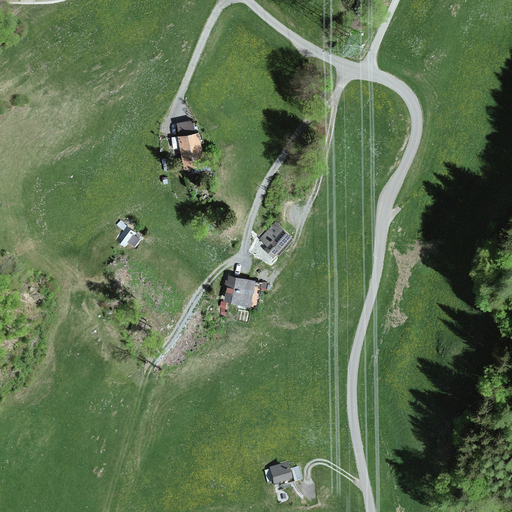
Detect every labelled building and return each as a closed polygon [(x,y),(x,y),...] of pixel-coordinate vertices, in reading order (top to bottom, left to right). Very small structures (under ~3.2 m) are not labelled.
[(210,132),(174,135),(180,147),(190,148),(196,167),(214,164),(210,132)] [(293,237),(273,221),(254,242),(274,259),(293,237)] [(130,226),(118,239),(126,247),(131,242),(136,247),(144,239),(130,226)] [(274,280),(239,274),(236,297),(270,304),(274,280)] [(296,462),(275,467),(281,484),(301,479),(296,462)]
